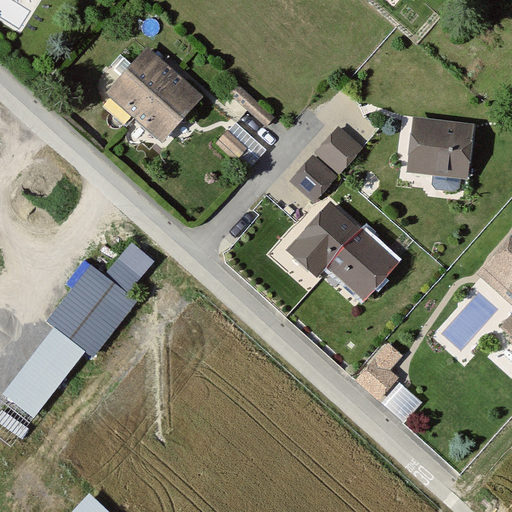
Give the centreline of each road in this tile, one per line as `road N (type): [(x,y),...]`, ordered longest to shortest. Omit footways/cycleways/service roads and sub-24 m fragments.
road 1 (residential): [(444,493),(435,475),(0,84)]
road 2 (track): [(0,298),(28,293),(106,180)]
